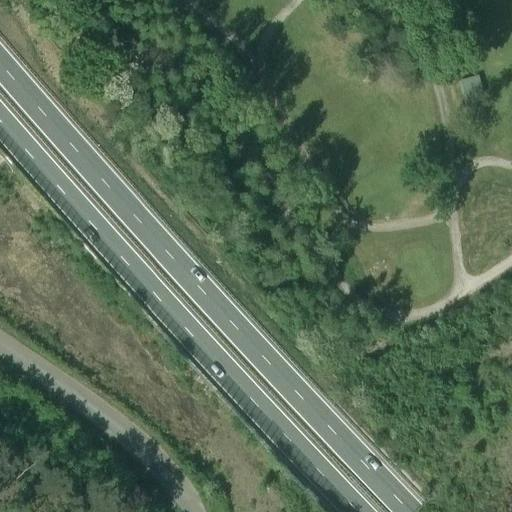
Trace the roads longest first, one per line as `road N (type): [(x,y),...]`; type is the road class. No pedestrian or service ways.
road 1 (trunk): [(409,511),(0,65)]
road 2 (trunk): [(0,123),(357,511)]
road 3 (unclassified): [(195,511),(129,436),(0,342)]
